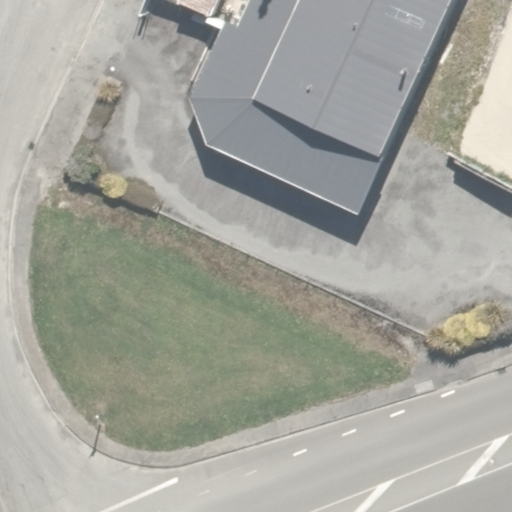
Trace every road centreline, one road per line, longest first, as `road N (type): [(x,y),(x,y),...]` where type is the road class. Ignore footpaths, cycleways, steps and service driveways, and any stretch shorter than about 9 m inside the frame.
road 1 (unclassified): [(0,511),(0,34),(16,0)]
road 2 (tertiary): [(351,511),(511,444)]
